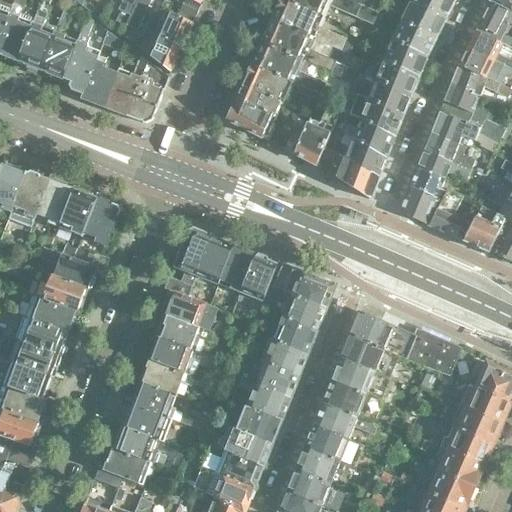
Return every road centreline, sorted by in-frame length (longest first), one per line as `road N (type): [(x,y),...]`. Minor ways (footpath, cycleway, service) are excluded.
road 1 (residential): [(511,275),(383,218),(477,0)]
road 2 (tertiary): [(511,321),(171,177)]
road 3 (residential): [(48,511),(171,177)]
road 4 (residential): [(266,511),(351,299)]
road 5 (residential): [(153,170),(230,0)]
road 6 (tertiary): [(153,170),(0,106)]
